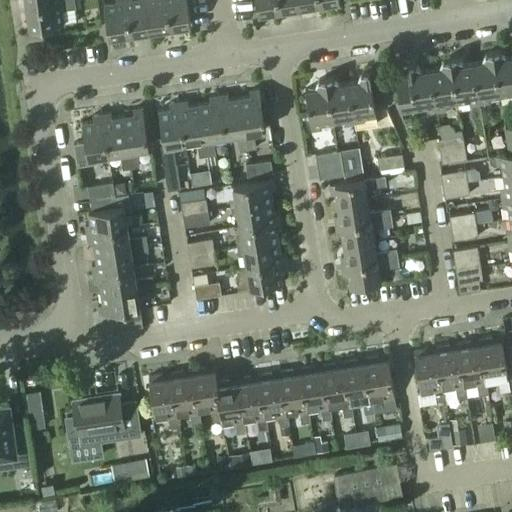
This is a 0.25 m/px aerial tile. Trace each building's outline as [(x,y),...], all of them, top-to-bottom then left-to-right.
[(81,0),(71,0),(27,7),(30,28),(63,23),(61,10),(77,8),(79,7),(83,7),(81,0)] [(110,37),(130,33),(124,0),(116,0),(117,2),(104,4),(110,37)] [(124,0),(130,33),(150,30),(145,0),(124,0)] [(145,0),(150,30),(170,27),(165,0),(145,0)] [(165,0),(170,27),(191,24),(187,0),(165,0)] [(255,0),(258,12),(279,9),(277,0),(255,0)] [(277,0),(279,9),(299,6),(298,0),(277,0)] [(500,50),(493,51),(500,95),(511,93),(511,92),(511,55),(505,57),(505,54),(500,50)] [(482,61),(473,62),(479,103),(489,101),(488,97),(500,95),(493,51),(486,52),(482,58),(482,61)] [(458,57),(451,58),(457,101),(469,100),(470,104),(479,103),(473,62),(463,64),(463,61),(458,57)] [(440,68),(430,69),(436,110),(446,108),(445,103),(457,101),(451,58),(444,60),(439,65),(440,68)] [(409,75),(397,77),(402,110),(426,106),(427,111),(436,110),(430,69),(421,71),(420,68),(415,64),(407,66),(409,75)] [(359,80),(349,82),(355,123),(365,121),(364,116),(376,114),(369,71),(362,72),(358,78),(359,80)] [(332,77),(326,78),(333,121),(345,119),(346,124),(355,123),(349,82),(338,83),(338,81),(332,77)] [(321,123),(333,121),(326,78),(319,79),(316,84),(316,87),(305,89),(311,130),(321,128),(321,123)] [(240,97),(248,149),(257,148),(254,130),(266,129),(260,88),(250,90),(250,95),(240,97)] [(228,94),(219,95),(225,135),(236,133),(239,151),(248,149),(240,97),(229,98),(228,94)] [(210,101),(200,103),(208,155),(210,164),(217,163),(216,154),(214,143),(226,141),(225,135),(219,95),(210,97),(210,101)] [(188,100),(178,101),(185,142),(197,140),(200,157),(208,155),(200,103),(189,105),(188,100)] [(173,144),(185,142),(178,101),(168,103),(169,108),(159,110),(163,138),(160,139),(164,164),(168,189),(180,187),(177,162),(176,162),(173,144)] [(133,113),(123,115),(131,168),(139,166),(137,150),(149,148),(143,107),(133,109),(133,113)] [(102,113),(108,154),(120,152),(123,169),(131,168),(123,115),(112,117),(111,112),(102,113)] [(85,141),(74,143),(78,165),(97,162),(96,156),(108,154),(102,113),(92,115),(93,120),(82,122),(85,141)] [(450,125),(439,127),(441,138),(452,136),(450,125)] [(462,135),(438,139),(440,151),(464,147),(462,135)] [(464,147),(440,151),(442,163),(466,159),(464,147)] [(315,154),(317,166),(342,162),(340,150),(315,154)] [(511,151),(508,152),(495,154),(495,155),(496,164),(501,163),(503,176),(511,174),(511,151)] [(404,165),(402,152),(377,156),(379,169),(404,165)] [(272,173),(271,160),(246,164),(248,176),(272,173)] [(344,174),(342,162),(317,166),(319,178),(344,174)] [(474,167),(466,168),(468,181),(480,179),(479,170),(474,167)] [(207,183),(204,169),(191,172),(193,185),(207,183)] [(443,172),(441,173),(443,185),(467,182),(465,169),(443,172)] [(505,187),(500,188),(502,197),(511,195),(511,174),(503,176),(505,187)] [(336,193),(337,203),(367,199),(365,188),(386,184),(384,175),(329,184),(331,194),(336,193)] [(235,197),(230,198),(231,206),(272,200),(271,189),(275,188),(273,178),(233,185),(235,197)] [(127,179),(115,180),(117,191),(128,189),(127,179)] [(88,186),(90,198),(115,195),(113,182),(88,186)] [(467,182),(443,185),(445,198),(469,194),(467,182)] [(85,222),(87,232),(127,225),(125,214),(131,213),(130,204),(129,204),(128,194),(115,195),(90,198),(92,210),(89,210),(91,221),(85,222)] [(511,195),(502,197),(503,207),(508,206),(510,218),(511,217),(511,195)] [(206,197),(181,201),(183,214),(208,210),(206,197)] [(339,214),(334,215),(336,224),(391,215),(390,207),(369,210),(367,199),(337,203),(339,214)] [(272,200),(231,206),(232,214),(238,213),(240,225),(281,219),(279,209),(274,210),(272,200)] [(208,210),(183,214),(185,226),(210,222),(208,210)] [(422,221),(420,211),(406,214),(407,223),(422,221)] [(474,212),(449,215),(451,227),(476,224),(474,212)] [(391,215),(336,224),(337,234),(342,233),(344,244),(374,239),(380,238),(379,227),(392,224),(391,215)] [(281,219),(240,226),(242,237),(237,238),(238,247),(279,240),(277,229),(282,229),(281,219)] [(476,224),(451,227),(453,240),(478,236),(476,224)] [(93,240),(95,251),(147,243),(146,235),(129,237),(127,225),(87,232),(88,241),(93,240)] [(212,238),(188,241),(190,254),(214,250),(212,238)] [(346,254),(340,255),(342,265),(397,256),(396,247),(376,251),(374,239),(344,244),(346,254)] [(280,250),(279,240),(238,247),(239,255),(244,254),(246,266),(287,260),(285,250),(280,250)] [(148,251),(147,243),(95,251),(97,262),(92,263),(93,272),(133,266),(131,254),(148,251)] [(478,245),(453,249),(456,271),(481,267),(478,245)] [(214,250),(190,254),(192,266),(216,263),(214,250)] [(397,256),(342,265),(344,275),(349,274),(351,285),(380,280),(378,268),(398,265),(397,256)] [(288,270),(287,260),(246,266),(248,277),(243,278),(244,287),(285,281),(284,270),(288,270)] [(100,281),(101,291),(153,284),(152,275),(135,277),(133,266),(93,272),(95,282),(100,281)] [(483,279),(481,267),(456,271),(459,293),(480,289),(479,280),(483,279)] [(221,293),(219,281),(194,284),(196,297),(221,293)] [(154,292),(153,284),(101,291),(103,302),(98,303),(100,313),(115,311),(117,323),(132,320),(141,319),(138,294),(154,292)] [(132,320),(117,323),(118,329),(133,327),(132,320)] [(501,336),(478,340),(485,381),(486,381),(498,379),(500,391),(509,390),(501,336)] [(488,393),(486,381),(485,381),(478,340),(458,343),(464,384),(465,384),(476,382),(478,395),(488,393)] [(464,384),(458,343),(436,346),(442,388),(443,388),(455,386),(457,398),(467,396),(465,384),(464,384)] [(445,400),(443,388),(442,388),(436,346),(414,350),(420,391),(433,389),(435,402),(445,400)] [(387,355),(365,359),(372,400),(373,400),(385,398),(387,411),(396,409),(387,355)] [(372,400),(365,359),(344,362),(351,403),(352,403),(364,401),(365,412),(375,410),(373,400),(372,400)] [(344,362),(323,365),(329,406),(330,406),(342,405),(343,416),(353,414),(352,403),(351,403),(344,362)] [(199,411),(200,411),(211,409),(213,422),(221,420),(222,420),(217,382),(218,382),(215,365),(193,369),(199,411)] [(323,365),(302,368),(308,410),(309,410),(321,408),(323,421),(332,419),(330,406),(329,406),(323,365)] [(308,410),(302,368),(280,372),(287,413),(288,413),(299,411),(301,424),(311,423),(309,410),(308,410)] [(193,369),(171,372),(178,414),(190,412),(192,425),(202,423),(200,411),(199,411),(193,369)] [(180,427),(178,414),(171,372),(149,376),(155,418),(169,416),(171,428),(180,427)] [(290,426),(288,413),(287,413),(280,372),(259,375),(266,416),(278,414),(280,427),(290,426)] [(259,375),(238,378),(244,420),(245,420),(256,418),(258,430),(268,429),(266,416),(259,375)] [(238,378),(218,382),(217,382),(222,420),(221,420),(222,423),(235,421),(237,434),(247,432),(245,420),(244,420),(238,378)] [(40,389),(27,391),(32,424),(45,422),(40,389)] [(75,414),(65,416),(70,447),(72,460),(103,455),(101,440),(125,436),(141,434),(136,399),(120,402),(119,393),(79,399),(73,400),(75,414)] [(0,454),(15,453),(16,466),(30,464),(25,433),(13,434),(11,423),(9,404),(0,404),(0,454)] [(511,431),(511,419),(503,421),(505,433),(511,431)] [(402,436),(400,422),(377,426),(379,440),(402,436)] [(290,426),(280,427),(281,434),(291,433),(290,426)] [(468,443),(466,429),(451,431),(454,445),(468,443)] [(368,431),(355,433),(357,445),(369,443),(368,431)] [(493,431),(481,432),(483,441),(494,440),(493,431)] [(323,433),(314,435),(314,440),(317,452),(336,449),(334,437),(323,439),(323,433)] [(357,445),(355,433),(345,435),(347,446),(357,445)] [(438,435),(427,437),(429,449),(453,445),(451,433),(438,435)] [(314,440),(293,443),(295,456),(317,452),(314,440)] [(270,447),(250,450),(252,463),(272,460),(270,447)] [(251,463),(249,450),(228,454),(230,466),(251,463)] [(226,455),(217,456),(219,466),(227,464),(226,455)] [(150,475),(146,457),(111,464),(115,483),(150,475)] [(194,464),(186,465),(187,475),(196,473),(194,464)] [(402,494),(396,464),(335,475),(341,506),(402,494)] [(186,465),(177,466),(179,476),(187,475),(186,465)] [(52,482),(41,484),(43,494),(53,492),(52,482)] [(283,503),(280,483),(268,485),(269,494),(256,496),(258,507),(283,503)]
